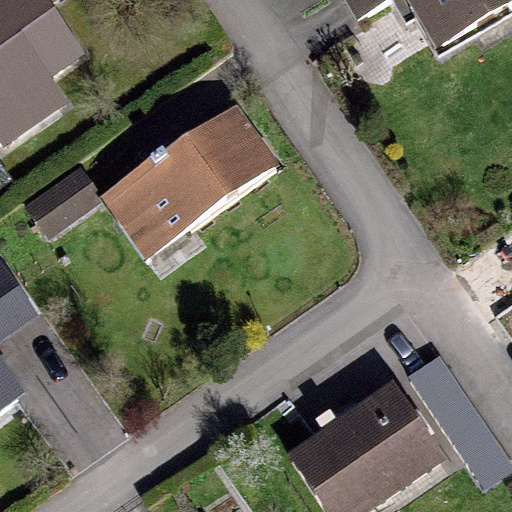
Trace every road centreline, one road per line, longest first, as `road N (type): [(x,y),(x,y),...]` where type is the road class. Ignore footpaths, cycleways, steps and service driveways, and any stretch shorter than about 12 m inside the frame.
road 1 (residential): [(66,511),(406,270)]
road 2 (residential): [(406,270),(218,0)]
road 3 (residential): [(511,419),(406,270)]
